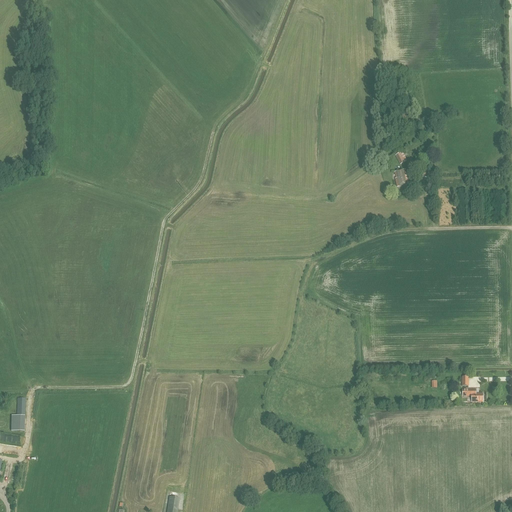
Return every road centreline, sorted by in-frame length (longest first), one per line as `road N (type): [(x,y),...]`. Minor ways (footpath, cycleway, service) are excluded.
road 1 (track): [(32,397),(39,389),(131,383),(165,223),(199,183),(214,130)]
road 2 (track): [(315,255),(364,232),(441,227)]
road 3 (track): [(423,183),(436,226),(511,227)]
